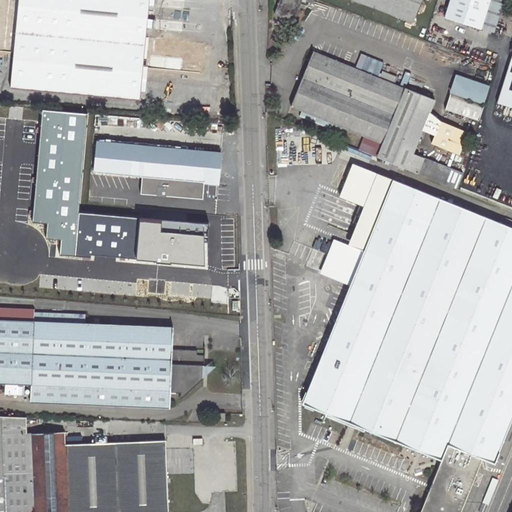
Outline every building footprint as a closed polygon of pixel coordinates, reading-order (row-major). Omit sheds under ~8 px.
[(17,0),(9,87),(139,99),(149,0),(17,0)] [(294,21),(301,0),(278,0),(274,13),(294,21)] [(349,0),(412,23),(420,0),(349,0)] [(492,33),(502,0),(447,0),(442,17),(492,33)] [(290,107),(381,144),(376,156),(457,190),(463,174),(413,152),(434,101),(312,51),(290,107)] [(511,107),(511,51),(496,103),(511,107)] [(457,75),(447,111),(482,121),(492,85),(457,75)] [(159,193),(217,198),(222,138),(164,133),(163,146),(96,140),(92,173),(103,175),(103,183),(160,189),(159,193)] [(379,175),(364,211),(377,216),(391,180),(379,175)] [(300,404),(440,460),(418,511),(461,511),(483,461),(494,466),(511,420),(511,228),(391,180),(377,216),(300,404)] [(203,225),(104,216),(101,247),(113,248),(112,255),(138,258),(137,263),(156,265),(157,260),(200,264),(203,225)] [(28,402),(168,408),(168,393),(183,394),(201,378),(202,355),(195,355),(195,351),(170,349),(171,327),(82,322),(83,313),(32,310),(32,307),(0,306),(0,383),(29,385),(28,402)] [(213,420),(225,421),(225,412),(214,412),(213,420)] [(0,511),(81,511),(77,444),(65,445),(65,431),(27,432),(26,416),(0,415),(0,511)] [(81,511),(168,511),(165,439),(77,444),(81,511)]
